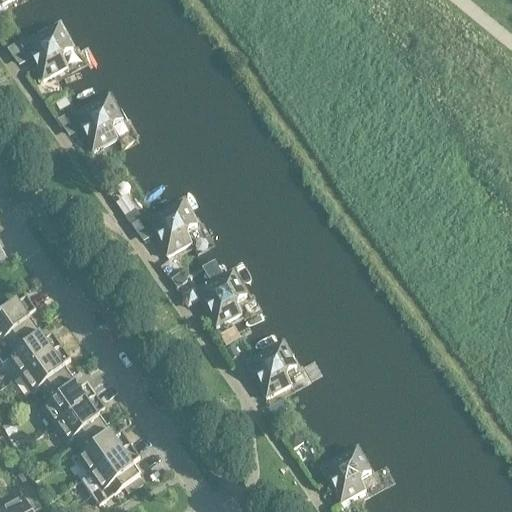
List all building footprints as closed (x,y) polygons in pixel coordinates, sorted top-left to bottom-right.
[(0,0),(0,8),(15,0),(0,0)] [(59,27),(23,47),(34,68),(42,83),(50,79),(68,70),(61,58),(73,52),(59,27)] [(123,122),(109,97),(72,117),(93,154),(118,140),(111,129),(123,122)] [(66,100),(56,105),(60,112),(70,107),(66,100)] [(197,228),(183,203),(147,223),(167,259),(192,246),(186,234),(197,228)] [(135,211),(125,218),(131,227),(141,220),(135,211)] [(247,299),(233,273),(196,294),(216,330),(242,317),(235,305),(247,299)] [(182,274),(172,281),(178,289),(188,282),(182,274)] [(27,299),(0,318),(0,345),(5,342),(10,349),(36,331),(28,319),(36,313),(27,299)] [(44,343),(36,331),(10,349),(15,356),(8,361),(20,379),(62,349),(53,337),(44,343)] [(297,369),(283,344),(246,364),(266,401),(271,398),(291,387),(285,376),(297,369)] [(71,362),(62,349),(20,379),(33,396),(39,391),(45,398),(70,380),(62,368),(71,362)] [(237,359),(238,355),(235,349),(226,354),(230,362),(237,359)] [(79,392),(70,380),(45,398),(50,406),(43,410),(55,428),(96,399),(87,386),(79,392)] [(105,412),(96,399),(55,428),(67,446),(74,441),(79,448),(105,429),(97,418),(105,412)] [(13,425),(4,430),(8,438),(17,432),(13,425)] [(113,441),(105,429),(79,448),(84,455),(77,460),(90,477),(131,448),(122,435),(113,441)] [(293,451),(304,445),(298,435),(287,442),(293,451)] [(81,483),(99,508),(140,479),(131,467),(140,461),(131,448),(90,477),(81,483)] [(357,450),(320,470),(340,506),(366,493),(359,481),(371,475),(357,450)] [(23,499),(1,511),(39,511),(42,511),(30,489),(20,494),(23,499)]
